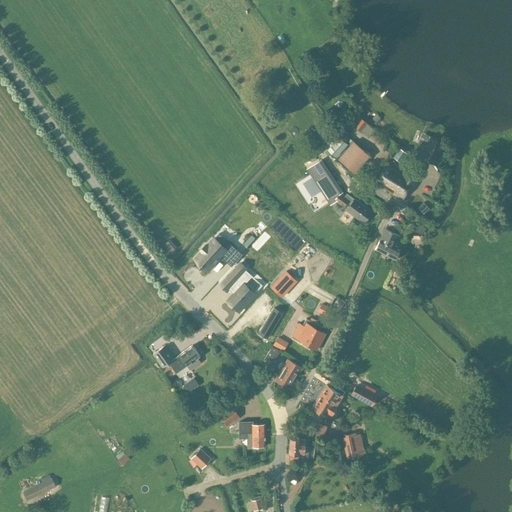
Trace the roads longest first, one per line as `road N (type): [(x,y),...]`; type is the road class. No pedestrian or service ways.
road 1 (tertiary): [(279,418),(248,365),(150,259),(0,53)]
road 2 (unclassified): [(279,418),(334,334),(394,209)]
